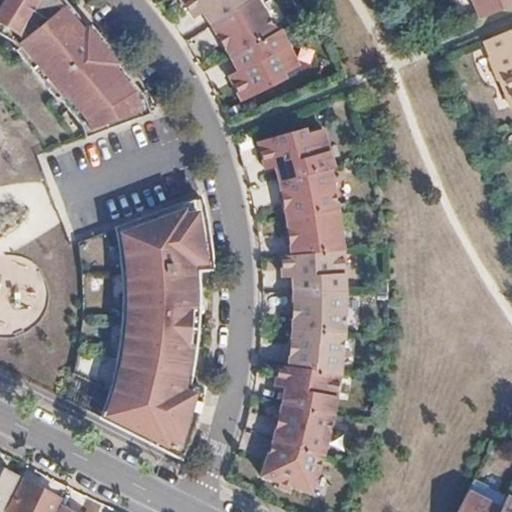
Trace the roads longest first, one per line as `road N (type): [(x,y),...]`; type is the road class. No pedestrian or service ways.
road 1 (residential): [(187,511),(233,390),(242,263),(215,139),(180,66),(130,0)]
road 2 (residential): [(180,511),(0,420)]
